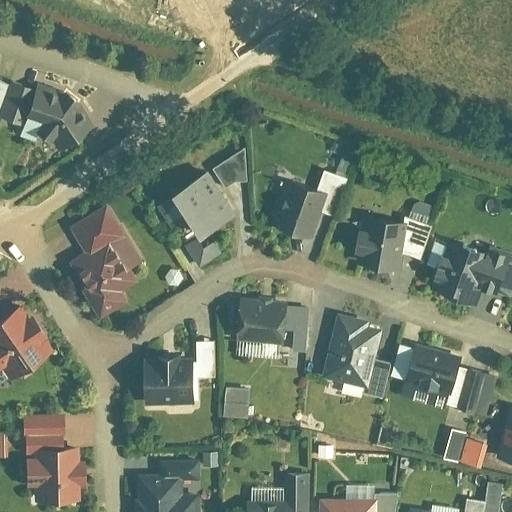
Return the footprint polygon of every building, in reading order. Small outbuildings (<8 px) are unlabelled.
[(0,78),(0,109),(1,110),(10,82),(0,78)] [(10,82),(1,110),(24,118),(27,110),(35,86),(12,78),(10,82)] [(35,86),(27,110),(43,117),(37,125),(60,148),(97,123),(74,91),(38,78),(35,86)] [(249,178),(248,144),(217,167),(230,184),(237,179),(249,178)] [(342,149),(335,171),(346,174),(353,153),(342,149)] [(236,211),(209,171),(161,203),(188,243),(236,211)] [(328,193),(290,180),(275,225),(313,238),(328,193)] [(144,261),(109,203),(72,225),(87,250),(71,260),(87,287),(83,289),(101,318),(129,301),(122,290),(135,283),(128,271),(144,261)] [(404,221),(367,216),(360,266),(398,271),(404,221)] [(425,256),(434,224),(411,218),(401,250),(425,256)] [(511,253),(463,237),(444,293),(477,305),(485,282),(511,291),(511,289),(511,253)] [(0,359),(11,377),(55,348),(24,301),(0,316),(0,359)] [(287,303),(244,301),(242,337),(285,340),(287,303)] [(312,309),(292,308),(291,327),(311,329),(312,309)] [(384,323),(341,313),(327,373),(369,383),(384,323)] [(307,344),(307,329),(291,329),(291,344),(307,344)] [(217,339),(199,340),(202,374),(219,372),(217,339)] [(460,356),(412,344),(399,393),(447,405),(460,356)] [(196,402),(195,357),(148,358),(148,403),(196,402)] [(384,394),(393,361),(379,358),(371,391),(384,394)] [(486,372),(470,368),(462,408),(478,412),(486,372)] [(251,391),(231,388),(228,414),(248,416),(251,391)] [(511,408),(501,457),(511,459),(511,408)] [(26,411),(27,434),(49,433),(66,433),(65,410),(26,411)] [(443,455),(458,459),(466,430),(450,426),(443,455)] [(0,454),(9,455),(8,428),(0,428),(0,454)] [(38,445),(49,445),(49,433),(27,434),(27,453),(39,452),(38,445)] [(319,453),(335,453),(335,442),(319,442),(319,453)] [(37,497),(82,496),(81,483),(87,483),(86,459),(81,459),(81,444),(49,445),(38,445),(39,452),(27,453),(28,484),(36,483),(37,497)] [(205,449),(205,462),(221,462),(221,448),(205,449)] [(161,470),(161,477),(184,476),(201,475),(201,456),(160,457),(161,470)] [(134,496),(134,511),(201,511),(201,491),(185,492),(184,476),(161,477),(161,470),(139,471),(140,496),(134,496)] [(292,498),(292,509),(310,509),(310,470),(288,470),(288,498),(292,498)] [(487,497),(485,511),(499,511),(505,480),(490,478),(487,497)] [(378,496),(378,511),(398,511),(401,491),(378,490),(378,496)] [(467,511),(485,511),(487,497),(470,495),(467,511)] [(322,497),(322,511),(378,511),(378,496),(322,497)] [(248,511),(292,511),(292,509),(292,498),(288,498),(249,499),(248,511)]
